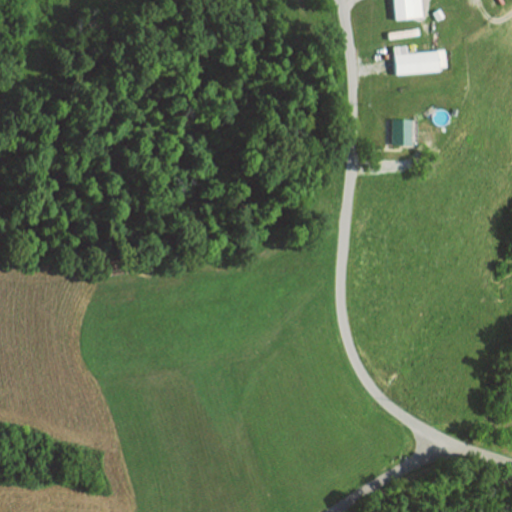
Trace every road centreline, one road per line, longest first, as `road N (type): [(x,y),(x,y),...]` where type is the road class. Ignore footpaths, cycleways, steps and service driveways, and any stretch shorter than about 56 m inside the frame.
road 1 (residential): [(511,462),(449,440),(386,403),(345,337),(339,299),(353,107),(339,0)]
road 2 (residential): [(336,511),(449,440)]
